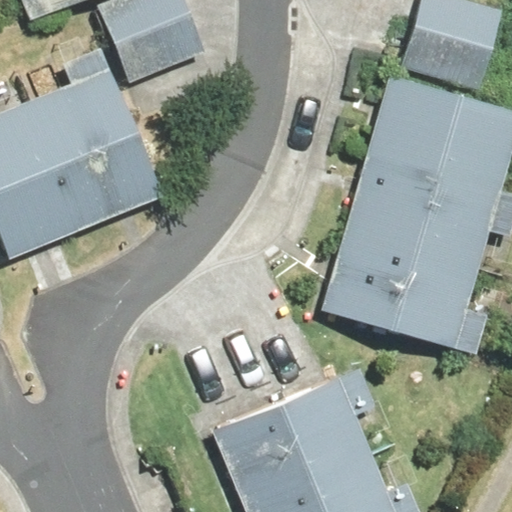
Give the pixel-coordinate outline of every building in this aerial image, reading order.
[(15,0),(22,19),(70,0),(15,0)] [(182,0),(100,0),(92,3),(124,80),(203,48),(182,0)] [(469,0),(411,0),(394,62),(473,84),(494,7),(469,0)] [(0,257),(155,194),(95,49),(55,65),(62,83),(0,108),(0,257)] [(511,110),(386,74),(317,311),(471,355),(483,314),(460,308),(484,227),(506,234),(511,214),(511,196),(494,191),(506,150),(511,151),(511,110)] [(360,365),(207,428),(242,511),(418,511),(405,480),(382,489),(350,413),(375,403),(360,365)]
